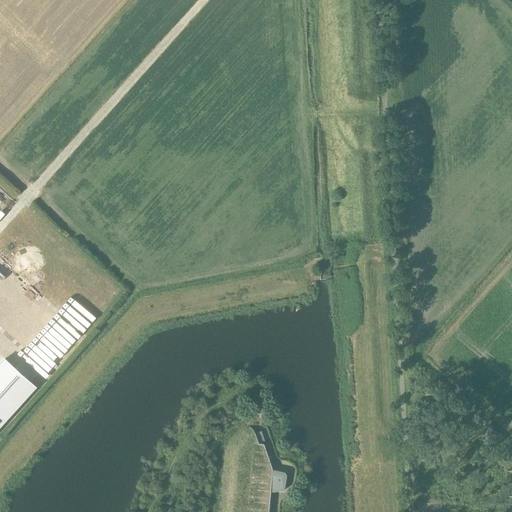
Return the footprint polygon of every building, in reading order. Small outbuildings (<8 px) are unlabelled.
[(56,347),(42,363),(51,370),(65,355),(56,347)] [(5,359),(0,364),(0,428),(36,387),(5,359)] [(220,435),(223,433),(222,431),(220,430),(219,429),(216,428),(215,428),(213,429),(211,429),(209,430),(208,431),(206,432),(205,434),(204,436),(203,437),(203,440),(204,442),(204,444),(205,446),(207,448),(209,449),(211,450),(212,447),(211,446),(210,445),(209,444),(208,443),(207,442),(207,440),(207,439),(207,438),(208,437),(208,436),(209,435),(210,434),(211,433),(212,433),(214,432),(215,432),(216,433),(218,433),(219,434),(220,435)] [(267,511),(269,491),(281,488),(282,487),(283,486),(285,475),(285,473),(284,472),(284,471),(283,470),(282,470),(271,468),(264,449),(262,443),(256,443),(254,433),(253,429),(251,428),(243,511),(267,511)] [(262,443),(259,431),(256,432),(254,433),(256,443),(262,443)] [(221,437),(221,436),(220,436),(226,432),(225,432),(223,433),(220,435),(219,434),(218,433),(216,433),(215,432),(214,432),(212,433),(211,433),(210,434),(209,435),(208,436),(208,437),(207,438),(207,439),(207,440),(207,442),(208,443),(209,444),(210,445),(211,446),(212,447),(211,450),(210,452),(211,452),(213,447),(214,447),(216,447),(217,447),(219,446),(220,445),(218,444),(217,444),(217,445),(215,445),(213,445),(212,445),(212,444),(211,444),(210,443),(209,442),(209,441),(209,440),(209,438),(209,437),(210,436),(211,435),(212,435),(213,434),(214,434),(215,434),(216,434),(217,435),(218,435),(219,437),(220,438),(220,439),(220,440),(220,441),(220,442),(221,443),(221,442),(222,440),(222,439),(221,437)] [(220,436),(221,436),(221,437),(222,439),(222,440),(221,442),(221,443),(220,444),(220,445),(219,446),(217,447),(216,447),(214,447),(213,447),(211,452),(213,453),(215,450),(217,449),(219,448),(220,447),(221,446),(223,444),(223,443),(224,441),(224,439),(224,437),(223,436),(227,434),(226,432),(220,436)]
